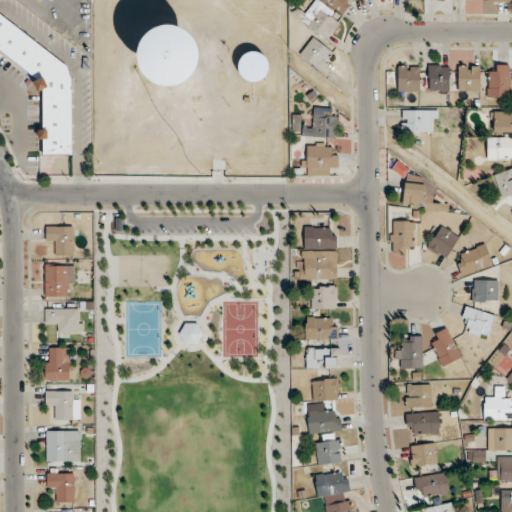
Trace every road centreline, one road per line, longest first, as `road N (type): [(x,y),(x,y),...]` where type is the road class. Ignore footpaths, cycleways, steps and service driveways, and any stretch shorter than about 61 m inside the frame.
road 1 (residential): [(389,511),(373,393),(370,57),(378,41),(397,32),(511,31)]
road 2 (residential): [(10,200),(370,195)]
road 3 (residential): [(16,511),(10,200)]
